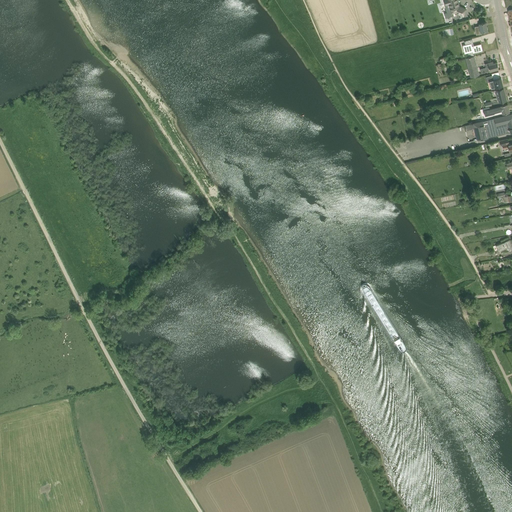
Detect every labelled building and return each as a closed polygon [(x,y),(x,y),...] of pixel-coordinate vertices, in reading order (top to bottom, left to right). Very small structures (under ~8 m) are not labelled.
[(444,0),(446,4),(449,3),(452,13),(455,12),(463,15),(466,9),(459,6),(457,0),(457,1),(456,0),(444,0)] [(482,33),(482,32),(487,30),(486,22),(479,23),(480,25),(475,26),(476,34),(482,33)] [(478,44),(477,41),(468,44),(470,52),(479,49),(479,51),(488,49),(487,42),(478,44)] [(474,55),(466,57),(471,77),(479,74),(474,55)] [(493,61),(485,63),(486,67),(483,68),(480,68),(481,73),(490,70),(490,71),(499,68),(497,62),(494,63),(493,61)] [(494,87),(498,86),(503,85),(501,77),(488,81),(489,85),(490,84),(491,88),(494,87)] [(504,88),(496,90),(499,102),(507,100),(504,88)] [(500,106),(489,109),(486,110),(487,115),(490,114),(490,115),(495,114),(495,113),(501,111),(502,114),(509,112),(507,104),(503,105),(500,106)] [(510,132),(510,133),(510,134),(511,133),(511,113),(483,121),(483,120),(473,123),(466,125),(467,130),(474,128),(477,140),(510,132)] [(509,151),(511,150),(511,143),(511,144),(511,143),(502,145),(503,148),(506,148),(509,147),(509,151)] [(498,251),(508,247),(510,250),(511,249),(511,245),(511,244),(509,239),(505,241),(506,241),(496,245),(498,251)]
